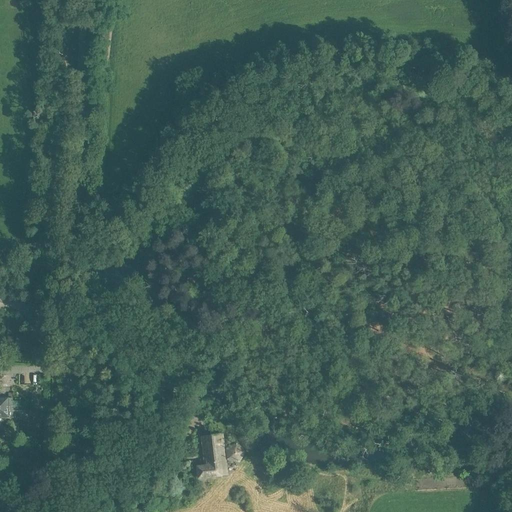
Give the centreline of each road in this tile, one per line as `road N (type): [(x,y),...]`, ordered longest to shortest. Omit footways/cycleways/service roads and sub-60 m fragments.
road 1 (unclassified): [(67,278),(83,0)]
road 2 (residential): [(69,511),(67,278)]
